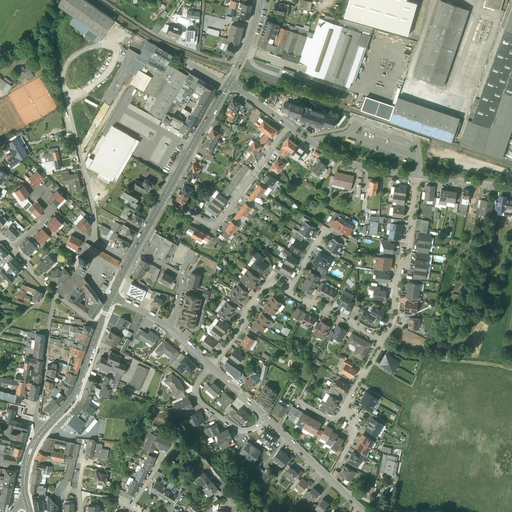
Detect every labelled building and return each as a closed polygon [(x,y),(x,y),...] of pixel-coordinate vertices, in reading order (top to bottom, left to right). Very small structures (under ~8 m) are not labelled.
[(84,0),(61,0),(57,5),(74,17),(87,26),(96,33),(102,37),(114,20),(84,0)] [(311,2),(302,0),(299,0),(298,8),(309,11),(311,2)] [(348,0),(344,17),(408,35),(417,3),(407,0),(348,0)] [(441,0),(415,76),(443,86),(469,10),(441,0)] [(503,0),(486,0),(485,6),(500,10),(503,0)] [(252,5),(241,2),(240,6),(243,7),(242,10),(250,12),(252,5)] [(511,3),(509,2),(500,27),(511,30),(511,3)] [(276,4),(274,12),(284,15),(284,14),(287,15),(288,10),(285,10),(286,4),(280,3),(279,5),(276,4)] [(200,12),(188,10),(187,17),(199,19),(200,12)] [(250,12),(242,10),(241,17),(242,17),(242,19),(245,20),(245,18),(249,19),(250,12)] [(373,29),(326,16),(325,16),(324,19),(320,18),(313,38),(307,36),(279,26),(275,36),(274,39),(270,50),(271,50),(269,53),(300,63),(308,65),(306,72),(350,87),(351,82),(355,83),(373,29)] [(102,37),(74,17),(69,23),(97,43),(102,37)] [(279,25),(266,20),(261,35),(270,38),(271,35),(275,36),(279,26),(279,25)] [(309,32),(280,22),(279,25),(279,26),(307,36),(309,32)] [(170,25),(166,24),(162,30),(168,32),(169,29),(171,29),(172,26),(170,26),(170,25)] [(243,27),(232,24),(228,39),(231,40),(240,42),(243,27)] [(181,29),(170,25),(170,26),(172,26),(171,29),(169,29),(168,32),(167,34),(178,38),(178,37),(181,30),(181,29)] [(511,30),(500,27),(480,84),(504,92),(511,94),(511,30)] [(220,31),(210,29),(209,34),(218,37),(220,31)] [(185,31),(184,39),(184,41),(190,42),(194,42),(194,35),(195,30),(186,30),(185,31)] [(270,38),(261,35),(257,45),(266,48),(270,50),(274,39),(270,38)] [(129,40),(127,45),(136,50),(139,46),(129,40)] [(239,44),(231,40),(229,45),(225,52),(229,54),(230,53),(234,55),(239,44)] [(152,52),(141,70),(146,73),(148,69),(158,75),(160,76),(161,76),(168,63),(172,55),(156,46),(152,52)] [(128,49),(124,56),(126,58),(119,70),(127,75),(139,55),(128,49)] [(178,70),(168,63),(161,76),(168,80),(156,99),(157,99),(148,113),(161,120),(165,113),(172,102),(187,76),(188,76),(178,70)] [(24,69),(23,67),(16,71),(19,77),(24,74),(26,77),(32,74),(28,67),(24,69)] [(189,73),(180,67),(178,70),(188,76),(189,73)] [(119,70),(110,85),(118,90),(127,75),(119,70)] [(151,77),(141,72),(133,85),(143,90),(151,77)] [(201,80),(189,73),(188,76),(187,76),(172,102),(177,105),(183,109),(188,100),(191,96),(192,93),(195,88),(201,80)] [(147,93),(156,99),(168,80),(161,76),(160,76),(158,75),(147,93)] [(11,86),(0,78),(0,88),(6,93),(11,86)] [(216,89),(201,80),(195,88),(203,93),(200,98),(208,103),(216,89)] [(480,84),(468,119),(491,127),(504,92),(480,84)] [(118,90),(110,85),(101,101),(105,103),(109,105),(118,90)] [(392,105),(395,106),(396,101),(401,89),(398,88),(392,105)] [(491,127),(482,152),(501,159),(511,129),(511,94),(504,92),(491,127)] [(278,95),(273,94),(271,99),(270,102),(275,104),(278,95)] [(361,111),(390,121),(395,106),(392,105),(366,96),(361,111)] [(200,98),(196,105),(197,105),(194,108),(202,113),(208,103),(200,98)] [(231,100),(232,101),(228,107),(236,111),(238,108),(240,104),(241,103),(235,100),(234,99),(233,99),(232,99),(232,100),(231,100)] [(458,122),(396,101),(395,106),(390,121),(452,142),(458,122)] [(177,105),(172,102),(165,113),(171,116),(177,105)] [(292,104),(286,102),(284,110),(289,112),(292,104)] [(100,111),(80,145),(82,152),(109,105),(105,103),(100,111)] [(298,105),(292,103),(292,104),(289,112),(301,117),(304,107),(298,105)] [(236,111),(228,107),(226,112),(230,114),(233,116),(236,111)] [(339,119),(304,107),(301,117),(299,123),(321,130),(321,128),(326,129),(327,127),(332,129),(333,125),(337,126),(339,119)] [(202,113),(194,108),(191,114),(199,119),(202,113)] [(171,116),(165,113),(161,120),(189,136),(193,129),(185,124),(171,116)] [(191,114),(188,118),(187,117),(185,120),(187,121),(185,124),(193,129),(199,119),(191,114)] [(259,127),(258,127),(263,131),(268,124),(264,120),(261,124),(259,127)] [(268,124),(263,131),(266,133),(268,134),(272,127),(268,124)] [(138,141),(112,126),(94,160),(89,157),(85,164),(86,167),(89,169),(89,168),(100,173),(97,177),(108,183),(110,179),(116,182),(138,141)] [(272,127),(268,134),(269,135),(269,136),(272,138),(273,136),(273,135),(277,131),(272,127)] [(218,132),(215,130),(213,128),(211,131),(212,131),(209,135),(217,139),(219,136),(221,133),(218,132)] [(8,140),(9,143),(17,138),(23,135),(21,132),(8,140)] [(217,139),(209,135),(207,140),(215,144),(216,142),(217,139)] [(23,148),(17,138),(9,143),(7,144),(12,153),(18,149),(18,150),(23,148)] [(293,142),(288,139),(284,144),(283,146),(285,147),(286,147),(288,149),(293,142)] [(215,144),(207,140),(205,144),(204,143),(203,146),(205,147),(209,149),(211,150),(213,147),(215,144)] [(255,142),(254,141),(251,145),(258,151),(261,146),(257,143),(255,142)] [(293,142),(288,149),(290,150),(289,150),(292,152),(297,145),(293,142)] [(258,151),(251,145),(247,150),(251,153),(250,154),(251,155),(252,153),(255,155),(258,151)] [(304,150),(297,145),(292,152),(299,157),(304,151),(304,150)] [(19,162),(18,160),(27,155),(24,151),(23,148),(18,150),(18,149),(12,153),(15,157),(7,162),(12,167),(19,162)] [(57,148),(48,150),(48,153),(44,154),(43,154),(42,155),(42,156),(43,158),(44,158),(45,158),(46,162),(44,162),(44,163),(50,162),(49,153),(58,152),(57,148)] [(299,158),(303,161),(308,154),(304,151),(299,157),(299,158)] [(58,152),(49,153),(50,162),(54,161),(59,160),(58,152)] [(283,162),(278,158),(274,163),(282,168),(285,164),(283,162)] [(50,162),(44,163),(46,172),(43,173),(46,175),(53,174),(52,170),(55,170),(56,170),(54,161),(50,162)] [(320,161),(313,170),(319,174),(324,167),(326,165),(320,161)] [(282,168),(274,163),(271,167),(274,170),(273,171),(274,172),(275,170),(278,173),(282,168)] [(197,167),(193,164),(192,166),(190,169),(198,173),(201,169),(200,168),(197,167)] [(244,164),(224,192),(228,195),(228,196),(249,167),(244,164)] [(324,167),(319,174),(323,177),(326,173),(326,172),(327,170),(324,167)] [(198,173),(190,169),(189,171),(189,172),(188,174),(188,175),(190,176),(193,177),(195,178),(198,173)] [(44,178),(37,171),(33,175),(40,182),(44,178)] [(267,173),(263,178),(263,179),(267,182),(272,185),(276,180),(270,175),(267,173)] [(352,177),(337,173),(334,183),(350,187),(352,177)] [(67,176),(62,177),(64,185),(70,183),(72,192),(80,190),(78,181),(79,181),(78,181),(77,175),(77,174),(69,176),(69,177),(67,177),(67,176)] [(29,179),(25,175),(23,177),(29,184),(31,181),(29,179)] [(29,179),(31,181),(36,186),(40,182),(33,175),(29,179)] [(145,179),(142,184),(136,180),(133,185),(147,193),(150,187),(151,188),(153,185),(152,184),(152,183),(145,179)] [(263,179),(259,184),(264,187),(265,185),(267,182),(263,179)] [(378,182),(371,181),(368,194),(376,196),(378,182)] [(185,184),(184,184),(181,191),(180,191),(178,193),(179,194),(175,200),(184,205),(193,189),(188,186),(185,184)] [(259,184),(256,188),(263,193),(266,189),(264,187),(259,184)] [(435,186),(426,185),(425,199),(433,200),(433,197),(434,193),(435,186)] [(23,186),(15,191),(18,196),(26,190),(23,186)] [(399,188),(395,187),(394,194),(405,196),(406,189),(399,188)] [(263,193),(256,188),(252,192),(257,196),(260,197),(263,193)] [(26,190),(18,196),(21,201),(26,197),(30,195),(26,190)] [(449,191),(445,190),(445,191),(441,190),(440,198),(443,199),(443,200),(447,201),(449,191)] [(64,198),(57,191),(53,195),(60,202),(64,198)] [(137,199),(124,191),(121,196),(128,200),(127,203),(135,208),(137,204),(135,202),(135,201),(136,201),(137,201),(138,200),(137,199)] [(453,191),(449,191),(447,201),(451,201),(452,200),(455,201),(457,193),(453,192),(453,191)] [(220,195),(218,193),(214,198),(223,205),(227,200),(225,199),(220,195)] [(405,196),(394,194),(393,201),(397,201),(404,202),(405,196)] [(60,202),(53,195),(49,199),(53,203),(56,206),(60,202)] [(506,197),(500,196),(499,203),(498,210),(504,211),(505,208),(506,199),(506,197)] [(26,197),(21,201),(18,203),(23,208),(29,201),(26,197)] [(254,200),(249,197),(246,202),(250,205),(251,204),(254,200)] [(223,205),(214,198),(211,203),(219,210),(223,205)] [(254,200),(251,204),(262,212),(264,208),(261,206),(259,204),(254,200)] [(493,201),(482,200),(480,208),(479,214),(485,215),(485,213),(489,214),(490,210),(491,210),(493,201)] [(23,208),(26,211),(29,209),(32,205),(29,201),(23,208)] [(32,205),(29,209),(33,213),(40,205),(36,201),(32,205)] [(246,202),(245,202),(242,206),(249,211),(252,207),(250,205),(246,202)] [(219,210),(211,203),(207,208),(207,209),(213,213),(216,215),(219,210)] [(40,205),(33,213),(37,217),(40,213),(44,210),(40,205)] [(249,211),(242,206),(239,211),(243,214),(246,216),(249,211)] [(396,208),(394,208),(393,216),(403,217),(404,209),(396,208)] [(88,217),(81,210),(79,213),(83,217),(84,217),(86,219),(88,217)] [(40,213),(37,217),(34,219),(36,222),(43,215),(40,213)] [(143,219),(135,214),(132,220),(131,222),(139,226),(143,219)] [(59,221),(54,216),(50,220),(58,227),(62,223),(59,221)] [(240,219),(235,216),(232,221),(236,224),(240,219)] [(83,217),(80,221),(87,228),(91,224),(86,219),(84,217),(83,217)] [(68,225),(61,219),(59,221),(62,223),(65,227),(68,225)] [(240,219),(236,224),(239,226),(243,229),(247,224),(240,219)] [(343,223),(335,219),(334,220),(333,220),(333,221),(331,225),(340,230),(343,223)] [(58,227),(50,220),(46,224),(50,228),(54,231),(58,227)] [(232,221),(231,220),(228,225),(235,230),(239,226),(236,224),(232,221)] [(80,221),(76,225),(79,229),(83,232),(87,228),(80,221)] [(310,224),(305,221),(302,227),(313,233),(313,232),(314,230),(315,227),(310,224)] [(375,222),(370,221),(369,231),(369,234),(374,235),(377,235),(378,222),(375,222)] [(115,222),(110,230),(113,231),(113,232),(115,233),(117,230),(120,225),(120,224),(115,222)] [(12,223),(4,231),(8,236),(16,228),(12,223)] [(349,227),(343,223),(340,230),(349,235),(352,230),(349,228),(349,227)] [(123,226),(120,224),(120,225),(117,230),(125,235),(129,228),(124,225),(123,226)] [(401,225),(394,224),(393,230),(391,230),(390,237),(401,239),(403,225),(401,225)] [(235,230),(228,225),(225,229),(232,235),(235,230)] [(313,233),(302,227),(299,232),(304,235),(310,238),(311,234),(312,235),(312,233),(313,233)] [(16,228),(8,236),(13,240),(21,232),(16,228)] [(50,228),(48,230),(54,236),(56,234),(56,233),(54,231),(50,228)] [(129,228),(125,235),(132,239),(136,232),(129,228)] [(201,231),(196,228),(195,229),(193,233),(191,236),(196,238),(201,231)] [(299,232),(293,228),(292,231),(295,233),(302,237),(304,235),(299,232)] [(49,236),(42,229),(38,233),(45,240),(49,236)] [(232,235),(225,229),(222,234),(226,238),(226,237),(229,239),(232,235)] [(205,233),(201,231),(196,238),(201,241),(202,239),(205,234),(205,233)] [(113,232),(109,239),(113,241),(114,240),(116,237),(118,234),(115,233),(113,232)] [(45,240),(38,233),(34,237),(41,244),(45,240)] [(164,238),(155,233),(149,243),(157,247),(158,248),(164,238)] [(302,237),(295,233),(293,238),(296,239),(301,242),(303,238),(302,237)] [(76,238),(71,235),(66,244),(71,247),(76,238)] [(347,239),(342,236),(339,241),(344,244),(343,244),(346,245),(348,243),(345,241),(347,239)] [(358,239),(351,236),(349,240),(357,244),(358,239)] [(428,237),(419,236),(418,242),(429,244),(430,237),(428,237)] [(116,237),(114,240),(113,241),(117,243),(114,249),(116,250),(121,240),(116,237)] [(76,238),(71,247),(76,249),(81,240),(76,238)] [(171,242),(164,238),(158,248),(157,247),(154,253),(154,254),(162,259),(163,259),(165,257),(164,257),(171,242)] [(339,241),(333,238),(331,241),(330,243),(341,249),(343,244),(344,244),(339,241)] [(296,239),(293,244),(292,244),(290,247),(290,249),(300,254),(302,251),(303,250),(304,249),(303,248),(305,244),(301,242),(296,239)] [(28,240),(24,244),(32,252),(37,248),(33,244),(28,240)] [(129,244),(121,240),(116,250),(123,254),(129,244)] [(85,242),(78,257),(85,260),(88,255),(86,254),(89,245),(85,242)] [(171,242),(164,257),(165,257),(163,259),(167,261),(169,258),(170,258),(177,246),(171,242)] [(429,244),(418,242),(417,249),(426,251),(428,251),(429,244)] [(341,249),(330,243),(329,245),(327,248),(333,252),(338,254),(341,249)] [(390,243),(385,243),(384,251),(393,253),(394,244),(390,243)] [(32,252),(24,244),(20,248),(28,256),(32,252)] [(109,255),(89,245),(86,254),(88,255),(114,270),(119,262),(109,255)] [(3,254),(0,256),(0,261),(0,262),(4,258),(8,254),(9,253),(5,249),(1,252),(3,254)] [(190,249),(184,261),(189,264),(190,263),(194,255),(195,252),(190,249)] [(333,259),(320,251),(318,255),(318,256),(318,257),(317,258),(316,259),(314,263),(319,266),(320,266),(327,270),(333,259)] [(28,256),(24,252),(22,254),(29,261),(31,259),(28,256)] [(264,257),(257,252),(254,256),(257,258),(261,261),(264,257)] [(198,257),(194,255),(190,263),(194,265),(198,257)] [(291,256),(289,255),(288,257),(287,258),(286,259),(284,262),(293,267),(298,260),(291,256)] [(426,257),(417,255),(416,262),(427,264),(428,257),(426,257)] [(48,256),(42,262),(39,265),(46,272),(55,262),(48,256)] [(381,257),(376,256),(375,266),(380,267),(390,268),(392,258),(381,257)] [(78,257),(74,264),(81,267),(85,260),(78,257)] [(18,263),(14,258),(13,259),(7,264),(10,267),(12,269),(18,263)] [(261,261),(257,258),(252,265),(262,273),(267,266),(261,261)] [(149,264),(140,259),(139,261),(138,260),(135,266),(136,266),(132,274),(140,279),(144,272),(149,264)] [(184,261),(180,269),(185,271),(189,264),(184,261)] [(293,267),(284,262),(282,266),(282,267),(281,269),(281,271),(282,271),(289,275),(293,267)] [(427,264),(416,262),(415,270),(426,271),(427,264)] [(22,267),(18,263),(12,269),(16,273),(22,267)] [(156,268),(149,264),(144,272),(144,273),(146,270),(152,274),(153,274),(156,268)] [(281,269),(276,266),(273,270),(280,274),(282,271),(281,271),(281,269)] [(327,270),(320,266),(319,266),(317,270),(320,272),(325,274),(327,270)] [(156,268),(153,274),(152,274),(150,278),(156,281),(159,270),(156,268)] [(58,269),(49,277),(57,285),(61,281),(68,274),(64,269),(61,272),(58,269)] [(79,271),(77,269),(76,270),(63,283),(59,287),(56,291),(72,303),(76,299),(84,289),(88,284),(79,271)] [(379,270),(374,269),(374,274),(377,274),(377,279),(380,283),(383,282),(387,282),(389,281),(389,276),(388,274),(383,273),(384,271),(379,270)] [(253,274),(248,270),(244,275),(255,283),(259,278),(258,278),(253,274)] [(426,271),(415,270),(414,277),(421,278),(425,278),(426,271)] [(172,278),(163,273),(159,280),(168,285),(170,281),(172,278)] [(200,275),(192,273),(190,279),(189,282),(188,286),(197,288),(200,275)] [(318,276),(312,273),(310,273),(306,280),(315,285),(320,277),(318,276)] [(12,279),(7,274),(5,278),(10,284),(14,281),(12,279)] [(255,283),(244,275),(240,280),(246,283),(251,288),(255,283)] [(315,285),(306,280),(302,289),(311,293),(315,285)] [(416,283),(409,282),(408,289),(419,291),(420,284),(416,283)] [(145,290),(131,283),(127,290),(130,291),(129,294),(141,300),(145,291),(145,290)] [(330,287),(324,284),(320,292),(319,294),(325,297),(330,287)] [(242,288),(239,286),(234,291),(243,298),(248,292),(242,288)] [(336,291),(330,287),(325,297),(331,300),(332,299),(336,291)] [(26,291),(20,289),(19,292),(18,297),(24,299),(24,297),(25,295),(26,291)] [(419,291),(408,289),(407,296),(414,297),(418,297),(419,291)] [(43,292),(36,290),(34,294),(34,295),(35,296),(34,299),(39,301),(43,292)] [(210,291),(204,290),(202,296),(208,298),(210,291)] [(380,290),(375,290),(374,298),(384,299),(386,291),(380,290)] [(243,298),(234,291),(230,297),(232,298),(238,302),(239,303),(243,298)] [(354,295),(345,291),(342,295),(341,295),(340,297),(341,298),(338,303),(346,307),(347,308),(350,301),(354,295)] [(95,302),(89,311),(95,315),(102,304),(94,292),(90,295),(95,302)] [(154,296),(152,299),(150,305),(153,306),(154,305),(159,307),(162,300),(154,296)] [(188,296),(186,296),(186,298),(185,298),(183,307),(185,308),(184,312),(182,311),(180,320),(179,323),(181,323),(181,324),(192,327),(192,326),(194,326),(195,324),(196,319),(196,318),(199,307),(201,302),(200,302),(201,299),(199,299),(199,298),(188,296)] [(274,298),(273,297),(269,303),(278,309),(282,304),(274,298)] [(76,299),(72,303),(76,307),(87,314),(89,311),(79,303),(80,302),(76,299)] [(355,304),(350,301),(347,308),(346,307),(345,310),(350,313),(351,311),(355,305),(355,304)] [(227,302),(226,302),(222,307),(231,314),(235,308),(234,307),(227,302)] [(408,302),(406,302),(405,311),(411,312),(412,310),(416,311),(417,304),(408,302)] [(278,309),(269,303),(264,308),(266,309),(271,313),(273,315),(278,309)] [(360,308),(355,305),(351,311),(357,314),(360,308)] [(379,309),(374,306),(370,313),(375,316),(380,319),(384,312),(379,309)] [(231,314),(222,307),(218,313),(225,318),(227,319),(231,314)] [(304,311),(297,308),(293,316),(299,319),(303,312),(304,311)] [(370,313),(365,310),(361,317),(371,323),(375,316),(370,313)] [(262,314),(258,319),(267,326),(271,321),(267,318),(262,314)] [(312,316),(310,315),(306,314),(303,321),(302,322),(311,327),(315,318),(312,317),(312,316)] [(129,322),(120,317),(116,326),(124,329),(124,328),(126,329),(129,322)] [(413,318),(409,317),(409,318),(408,328),(418,329),(420,319),(413,318)] [(267,326),(258,319),(254,325),(259,329),(262,332),(267,326)] [(222,323),(219,321),(214,326),(223,333),(228,327),(227,327),(222,323)] [(330,326),(321,321),(320,323),(316,331),(315,332),(314,334),(319,336),(321,336),(323,337),(330,326)] [(91,327),(84,325),(82,330),(75,329),(75,332),(79,333),(81,333),(90,334),(92,329),(91,327)] [(334,332),(332,336),(334,337),(334,338),(334,339),(336,340),(338,340),(338,339),(340,340),(346,330),(341,328),(342,328),(337,325),(334,332)] [(223,333),(214,326),(210,332),(213,334),(219,338),(219,339),(223,333)] [(143,331),(139,337),(140,338),(146,342),(146,341),(152,346),(159,337),(151,332),(149,335),(143,331)] [(120,337),(111,332),(106,341),(115,346),(117,342),(116,342),(118,340),(120,337)] [(367,342),(352,333),(347,341),(355,346),(356,349),(353,355),(362,360),(369,348),(367,342)] [(247,336),(242,344),(249,348),(254,340),(247,336)] [(207,337),(202,343),(211,350),(216,343),(215,343),(208,338),(207,337)] [(30,340),(27,339),(26,347),(31,348),(32,342),(35,342),(35,341),(30,340)] [(44,342),(35,341),(35,342),(34,349),(43,350),(44,342)] [(178,352),(164,341),(155,351),(160,356),(164,351),(172,359),(177,353),(178,352)] [(31,348),(26,347),(25,357),(26,357),(28,358),(29,352),(34,353),(34,349),(31,348)] [(85,350),(73,347),(71,354),(77,356),(82,358),(85,350)] [(126,348),(123,353),(128,356),(131,350),(126,348)] [(43,350),(34,349),(34,353),(33,356),(42,358),(43,350)] [(234,351),(230,357),(238,363),(243,357),(240,355),(234,351)] [(121,356),(111,352),(109,355),(108,355),(107,359),(101,357),(97,365),(101,367),(100,368),(107,371),(109,367),(113,368),(112,370),(116,372),(122,375),(124,371),(122,370),(124,365),(118,363),(121,356)] [(180,355),(176,360),(180,363),(185,358),(181,354),(180,355)] [(393,357),(386,354),(383,359),(396,366),(399,361),(393,357)] [(69,358),(61,355),(59,359),(64,360),(63,363),(67,365),(68,362),(70,359),(70,358),(69,358)] [(72,367),(70,366),(68,372),(72,373),(71,373),(76,375),(82,358),(77,356),(75,361),(75,363),(74,366),(72,366),(72,367)] [(185,358),(180,363),(181,365),(177,369),(182,374),(186,369),(191,374),(197,367),(186,357),(185,358)] [(39,360),(30,358),(29,363),(35,364),(37,365),(36,369),(41,370),(42,361),(39,361),(39,360)] [(396,366),(383,359),(381,364),(387,368),(393,371),(396,366)] [(231,373),(235,368),(232,366),(227,362),(224,364),(225,368),(231,373)] [(51,366),(47,365),(46,370),(52,371),(55,372),(56,364),(52,363),(51,366)] [(352,367),(346,364),(342,372),(351,377),(353,377),(356,370),(352,367)] [(148,370),(138,366),(128,387),(139,392),(148,370)] [(235,368),(231,373),(237,379),(240,376),(241,372),(235,368)] [(36,371),(31,370),(30,374),(30,375),(35,376),(35,378),(37,378),(37,380),(41,380),(42,372),(40,372),(38,371),(36,371)] [(68,372),(68,371),(66,377),(64,381),(65,382),(72,385),(76,375),(71,373),(72,373),(68,372)] [(253,371),(246,378),(247,379),(245,380),(247,381),(244,384),(245,385),(244,385),(246,387),(247,387),(250,390),(257,383),(251,377),(255,373),(253,371)] [(122,375),(116,372),(113,379),(118,382),(122,375)] [(260,378),(255,373),(251,377),(257,383),(260,379),(261,379),(260,378)] [(178,381),(171,375),(165,381),(171,387),(175,396),(182,393),(184,392),(180,384),(178,381)] [(113,380),(105,376),(102,384),(106,386),(110,387),(113,380)] [(2,378),(0,377),(0,386),(6,387),(7,384),(16,386),(17,387),(17,389),(16,394),(22,396),(22,395),(23,391),(24,386),(25,382),(22,382),(14,380),(2,378)] [(54,381),(45,378),(45,380),(53,383),(52,388),(53,389),(54,389),(54,387),(57,388),(58,386),(59,384),(53,383),(54,381)] [(96,382),(88,378),(85,386),(93,389),(94,387),(96,382)] [(65,382),(64,381),(62,380),(61,379),(59,384),(58,386),(61,387),(65,389),(64,392),(64,393),(63,395),(67,398),(70,391),(72,385),(65,382)] [(53,383),(45,380),(44,385),(50,388),(52,388),(53,383)] [(118,382),(113,380),(110,387),(114,389),(116,384),(118,385),(118,382)] [(348,385),(339,380),(335,388),(334,388),(340,391),(344,393),(348,385)] [(209,387),(209,388),(207,390),(214,397),(221,390),(213,383),(209,387)] [(40,385),(31,384),(30,388),(28,397),(37,399),(40,385)] [(269,386),(266,385),(258,399),(263,401),(262,403),(264,404),(269,407),(277,394),(274,393),(274,391),(271,390),(271,389),(269,388),(269,386)] [(93,389),(85,386),(82,395),(89,399),(91,395),(92,395),(92,393),(93,389)] [(110,387),(106,386),(104,391),(102,398),(103,399),(104,399),(106,399),(109,390),(115,392),(116,390),(114,389),(110,387)] [(340,391),(334,388),(335,388),(332,386),(329,392),(331,392),(338,396),(340,391)] [(93,389),(92,393),(94,394),(98,399),(101,397),(98,394),(95,391),(93,389)] [(22,396),(0,390),(0,398),(20,403),(22,396)] [(372,395),(365,391),(363,397),(375,404),(378,399),(378,398),(372,395)] [(63,395),(58,392),(55,395),(59,398),(56,401),(56,403),(59,406),(63,402),(67,398),(63,395)] [(182,393),(175,396),(174,396),(176,402),(181,399),(185,398),(182,393)] [(225,394),(218,402),(226,409),(232,401),(225,394)] [(82,395),(80,400),(77,404),(84,409),(86,404),(89,399),(82,395)] [(337,399),(329,395),(325,402),(335,408),(339,401),(337,399)] [(375,404),(363,397),(360,402),(366,405),(372,409),(375,404)] [(49,404),(43,410),(49,416),(59,406),(56,403),(56,401),(54,400),(54,399),(53,398),(52,399),(48,403),(49,404)] [(89,399),(86,404),(95,411),(97,409),(100,405),(89,399)] [(183,402),(177,405),(179,409),(177,410),(179,416),(186,413),(192,410),(188,400),(187,400),(183,402)] [(335,408),(325,402),(322,408),(322,409),(328,412),(332,414),(335,408)] [(286,408),(278,403),(273,412),(282,417),(284,413),(287,408),(286,408)] [(84,409),(77,404),(71,411),(74,414),(85,422),(91,415),(84,409)] [(95,411),(86,404),(84,409),(91,415),(92,415),(95,411)] [(16,410),(8,409),(5,422),(6,423),(16,426),(17,421),(18,420),(13,419),(13,418),(14,418),(16,410)] [(95,411),(92,415),(94,417),(96,417),(101,411),(97,409),(95,411)] [(236,414),(232,409),(227,414),(232,419),(234,416),(236,414)] [(236,414),(234,416),(242,424),(249,417),(241,409),(236,414)] [(309,416),(303,413),(300,419),(297,423),(303,427),(309,416)] [(83,425),(85,422),(74,414),(72,416),(61,429),(64,431),(75,433),(83,425)] [(193,417),(191,418),(195,426),(198,425),(199,426),(202,424),(204,424),(201,418),(199,414),(193,417)] [(85,422),(83,425),(87,428),(95,418),(91,415),(85,422)] [(315,420),(309,416),(303,427),(310,430),(315,420)] [(378,421),(372,418),(369,424),(380,430),(383,424),(378,421)] [(316,420),(315,420),(310,430),(309,431),(315,434),(318,429),(321,423),(318,421),(316,420)] [(17,421),(16,426),(15,428),(27,432),(29,424),(23,422),(22,423),(17,421)] [(380,430),(369,424),(366,429),(372,432),(377,435),(380,430)] [(87,428),(83,425),(75,433),(81,435),(87,428)] [(209,429),(205,431),(203,432),(207,441),(216,437),(220,435),(216,426),(209,429)] [(333,429),(327,426),(323,432),(321,436),(321,437),(327,441),(332,431),(333,429)] [(12,431),(5,429),(4,436),(6,438),(10,438),(11,434),(12,431)] [(21,431),(20,435),(18,434),(17,439),(24,441),(27,432),(21,431)] [(338,434),(332,431),(327,441),(326,442),(332,445),(337,436),(338,434)] [(220,435),(216,437),(220,446),(229,442),(232,441),(227,432),(220,435)] [(265,432),(258,440),(270,449),(271,446),(268,444),(273,438),(270,435),(265,432)] [(158,438),(150,434),(148,438),(149,439),(146,444),(151,446),(152,444),(167,450),(170,442),(159,437),(158,438)] [(369,438),(363,435),(359,441),(370,447),(374,441),(369,438)] [(332,445),(330,448),(336,452),(337,450),(337,451),(340,446),(343,439),(337,436),(332,445)] [(24,441),(17,439),(17,440),(11,438),(10,442),(19,444),(18,448),(22,449),(24,441)] [(55,440),(47,438),(41,448),(51,451),(52,451),(54,444),(66,447),(67,443),(55,440)] [(273,438),(268,444),(271,446),(276,440),(273,438)] [(88,440),(85,457),(91,458),(92,457),(94,443),(94,441),(88,440)] [(370,447),(359,441),(356,447),(362,451),(367,453),(370,447)] [(229,442),(220,446),(221,447),(219,448),(221,451),(233,445),(232,442),(229,443),(229,442)] [(75,444),(67,443),(66,447),(64,453),(72,455),(74,445),(75,444)] [(102,445),(94,443),(92,457),(107,460),(109,450),(101,449),(102,445)] [(5,445),(0,444),(0,461),(18,465),(20,456),(13,455),(12,456),(4,454),(5,452),(3,451),(4,449),(5,447),(5,445)] [(72,457),(70,462),(75,463),(79,446),(74,445),(72,455),(72,457)] [(242,453),(240,455),(252,464),(253,461),(254,462),(258,456),(259,454),(248,445),(247,447),(246,447),(244,450),(242,449),(240,451),(242,453)] [(18,448),(14,447),(14,449),(13,455),(20,456),(22,449),(18,448)] [(274,448),(268,455),(271,457),(276,450),(274,448)] [(64,453),(52,451),(51,451),(51,456),(50,461),(55,461),(57,462),(61,462),(63,462),(64,462),(64,458),(64,453)] [(280,451),(271,461),(281,469),(286,462),(289,459),(286,457),(287,456),(280,451)] [(47,456),(38,452),(34,460),(39,460),(44,460),(45,460),(47,456)] [(153,456),(148,453),(145,460),(153,463),(156,457),(153,456)] [(357,456),(353,453),(348,462),(357,467),(361,460),(360,459),(361,458),(357,456)] [(211,466),(205,459),(201,465),(205,470),(211,466)] [(395,461),(386,459),(383,474),(392,475),(395,462),(395,461)] [(39,460),(34,460),(32,467),(41,469),(43,469),(47,470),(48,466),(38,463),(39,460)] [(153,463),(145,460),(142,466),(148,469),(150,470),(153,463)] [(70,462),(67,462),(63,479),(69,481),(71,481),(75,463),(70,462)] [(142,466),(140,465),(137,472),(145,475),(148,469),(142,466)] [(354,472),(345,467),(340,475),(350,480),(354,472)] [(296,473),(289,468),(284,475),(292,481),(296,476),(297,474),(296,473)] [(15,472),(5,470),(4,478),(0,476),(0,479),(13,481),(15,472)] [(210,480),(202,470),(195,476),(204,486),(210,480)] [(265,475),(260,471),(256,476),(261,480),(262,479),(265,475)] [(40,474),(32,472),(32,473),(30,483),(37,483),(37,484),(39,484),(40,474)] [(99,473),(95,472),(93,483),(106,486),(106,484),(107,481),(108,475),(104,474),(99,473)] [(145,475),(137,472),(134,478),(139,481),(141,482),(145,475)] [(274,477),(266,472),(265,474),(265,475),(262,479),(269,484),(274,477)] [(41,474),(40,474),(39,484),(42,484),(44,486),(46,477),(50,477),(50,475),(46,475),(46,474),(43,474),(42,474),(41,474)] [(134,478),(133,478),(129,484),(136,487),(139,481),(134,478)] [(63,479),(61,479),(60,482),(53,492),(58,496),(69,481),(63,479)] [(168,483),(162,479),(159,482),(159,483),(166,487),(168,483)] [(308,484),(302,479),(294,489),(299,494),(305,487),(306,488),(308,484)] [(159,482),(156,480),(153,484),(152,484),(149,489),(154,491),(159,483),(159,482)] [(204,486),(202,487),(205,490),(206,489),(210,494),(212,492),(217,488),(213,484),(212,482),(211,482),(210,480),(204,486)] [(166,487),(159,483),(154,491),(154,492),(156,493),(156,494),(160,496),(165,488),(166,487)] [(136,487),(129,484),(126,491),(128,492),(130,493),(133,494),(136,487)] [(168,490),(165,488),(160,496),(164,499),(164,497),(171,501),(175,495),(168,490)] [(308,494),(306,497),(307,497),(313,502),(320,494),(313,488),(308,494)] [(181,489),(175,497),(178,499),(184,491),(181,489)] [(11,493),(2,492),(0,497),(0,496),(0,500),(9,503),(11,493)] [(38,495),(32,496),(35,511),(43,510),(41,500),(43,499),(42,494),(38,495)] [(49,498),(48,497),(48,501),(47,511),(58,511),(58,507),(49,498)] [(9,503),(0,500),(0,507),(1,508),(7,510),(9,503)] [(317,507),(315,509),(318,511),(319,510),(321,511),(325,511),(326,511),(325,510),(329,505),(322,500),(317,507)]
